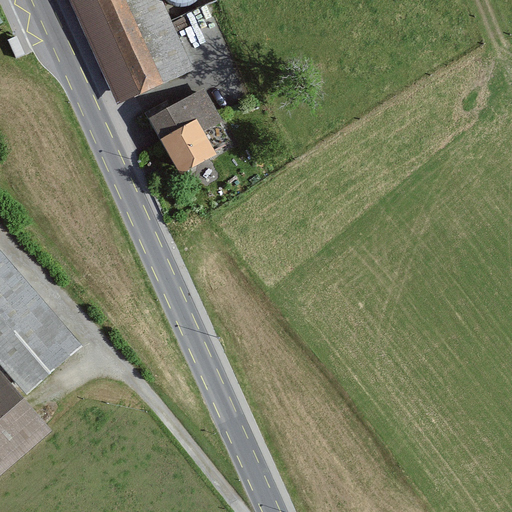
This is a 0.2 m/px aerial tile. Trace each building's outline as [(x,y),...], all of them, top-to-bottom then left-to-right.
[(90,0),(137,95),(195,67),(161,0),(90,0)] [(19,59),(26,56),(18,37),(11,40),(19,59)] [(150,123),(181,178),(218,157),(204,133),(220,123),(203,93),(150,123)] [(0,365),(26,394),(79,347),(0,258),(0,365)] [(0,472),(46,431),(0,379),(0,472)]
